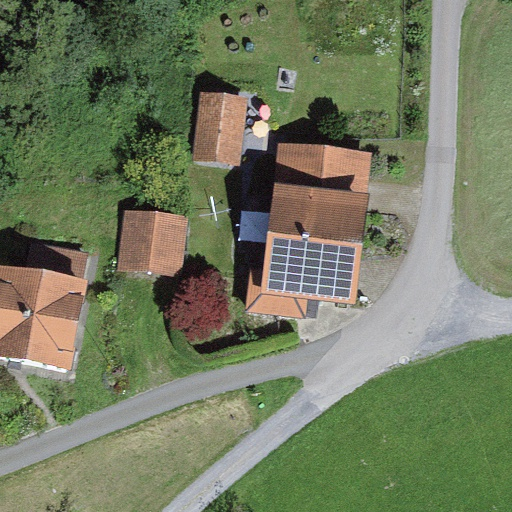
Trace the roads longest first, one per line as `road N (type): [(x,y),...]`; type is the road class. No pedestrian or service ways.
road 1 (track): [(0,463),(396,332)]
road 2 (track): [(445,0),(440,206),(396,332)]
road 3 (track): [(396,332),(180,511)]
